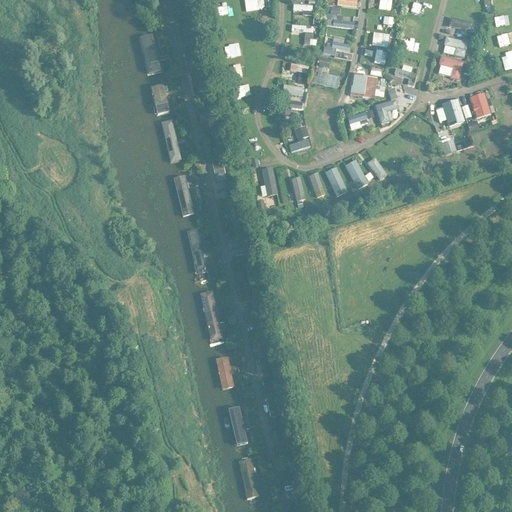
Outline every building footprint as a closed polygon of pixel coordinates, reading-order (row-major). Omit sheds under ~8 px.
[(463,1),(460,7),(471,12),(474,5),(463,1)] [(314,8),(294,7),(294,13),(303,14),(303,18),(313,18),(314,8)] [(489,17),(499,17),(499,7),(488,8),(489,17)] [(371,26),(383,29),(386,14),(374,12),(371,26)] [(355,32),(356,25),(344,24),(345,20),(336,19),(334,29),(355,32)] [(472,33),(474,25),(452,19),(450,27),(472,33)] [(225,22),(214,23),(215,34),(226,33),(225,22)] [(407,36),(409,29),(397,26),(395,34),(407,36)] [(292,34),(315,36),(315,29),(293,27),(292,34)] [(382,33),(367,32),(366,43),(382,44),(382,33)] [(508,51),(502,52),(504,64),(511,62),(511,56),(508,34),(493,37),(495,49),(507,46),(508,51)] [(140,39),(149,77),(163,73),(154,36),(140,39)] [(403,39),(393,38),(392,48),(402,49),(403,39)] [(447,39),(445,48),(457,51),(455,59),(466,62),(470,45),(447,39)] [(227,41),(217,44),(220,55),(230,53),(227,41)] [(282,44),(281,50),(310,55),(311,48),(282,44)] [(353,48),(334,44),(332,50),(325,49),(324,56),(336,59),(338,53),(352,56),(353,48)] [(465,65),(442,59),(439,68),(453,71),(451,81),(460,84),(465,65)] [(292,66),(291,73),(309,76),(310,69),(292,66)] [(396,69),(394,75),(409,79),(407,86),(413,87),(417,75),(396,69)] [(311,77),(309,83),(336,88),(338,79),(317,74),(316,78),(311,77)] [(354,74),(350,95),(369,99),(370,96),(382,99),(383,93),(374,92),(376,80),(361,78),(362,75),(354,74)] [(304,87),(284,84),(282,92),(303,96),(304,87)] [(165,86),(151,89),(158,118),(171,115),(165,86)] [(494,117),(488,95),(472,100),(479,121),(494,117)] [(395,101),(375,107),(380,125),(389,122),(386,113),(397,109),(395,101)] [(467,125),(460,101),(444,106),(451,129),(467,125)] [(370,122),(367,115),(349,121),(353,134),(364,131),(362,124),(370,122)] [(412,123),(430,133),(435,125),(417,115),(412,123)] [(173,121),(161,124),(170,165),(183,162),(173,121)] [(325,122),(311,124),(313,135),(326,133),(325,122)] [(298,144),(288,147),(290,154),(310,148),(307,141),(303,128),(294,131),(298,144)] [(416,149),(421,141),(404,130),(399,137),(416,149)] [(284,133),(286,141),(292,140),(290,132),(284,133)] [(383,151),(400,164),(405,158),(389,144),(383,151)] [(379,181),(386,176),(375,159),(367,164),(379,181)] [(358,190),(369,184),(356,161),(345,167),(358,190)] [(272,168),(262,171),(267,198),(278,195),(272,168)] [(337,198),(348,192),(336,168),(325,174),(337,198)] [(317,199),(326,196),(318,174),(309,177),(317,199)] [(182,219),(195,216),(186,177),(173,180),(182,219)] [(296,202),(305,200),(300,178),(291,180),(296,202)] [(198,284),(209,282),(196,225),(185,227),(198,284)] [(222,338),(213,296),(205,298),(214,339),(222,338)] [(235,388),(228,358),(216,361),(223,391),(235,388)] [(230,414),(237,445),(246,443),(240,412),(230,414)] [(262,498),(253,459),(239,462),(249,501),(262,498)]
